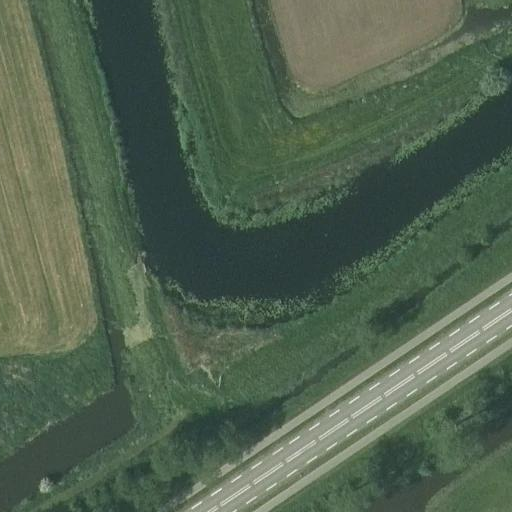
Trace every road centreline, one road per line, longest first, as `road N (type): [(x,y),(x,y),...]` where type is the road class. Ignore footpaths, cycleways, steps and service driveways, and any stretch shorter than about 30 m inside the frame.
road 1 (track): [(184,407),(223,396),(511,184)]
road 2 (primary): [(212,511),(511,311)]
road 3 (track): [(25,511),(184,407)]
road 4 (track): [(184,407),(161,384),(138,298)]
